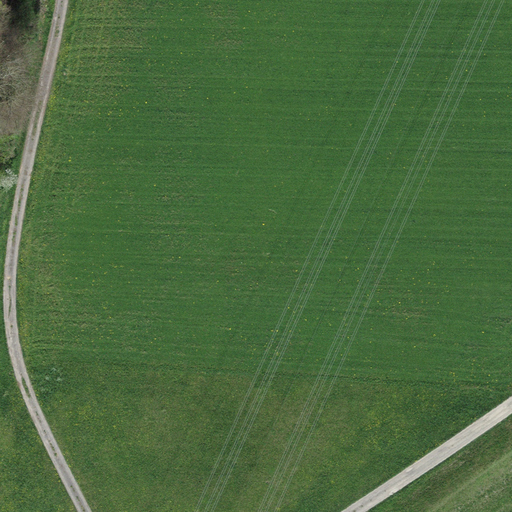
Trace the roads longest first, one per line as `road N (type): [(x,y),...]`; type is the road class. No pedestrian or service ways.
road 1 (track): [(82,511),(10,365),(77,0)]
road 2 (track): [(353,511),(511,402)]
